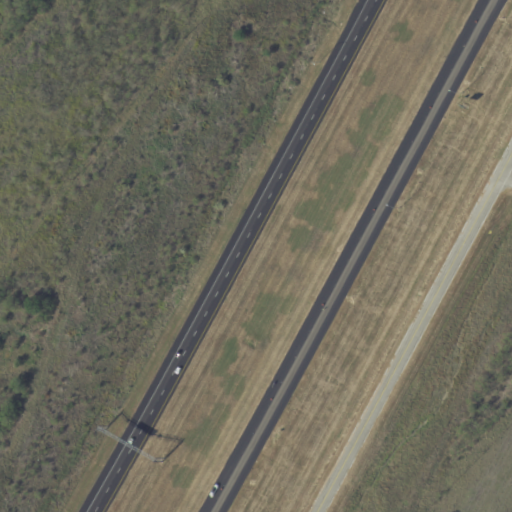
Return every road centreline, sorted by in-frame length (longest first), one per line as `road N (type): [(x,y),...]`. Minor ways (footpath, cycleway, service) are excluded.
road 1 (motorway): [(374,0),(92,511)]
road 2 (motorway): [(209,511),(484,11)]
road 3 (residential): [(311,511),(511,147)]
